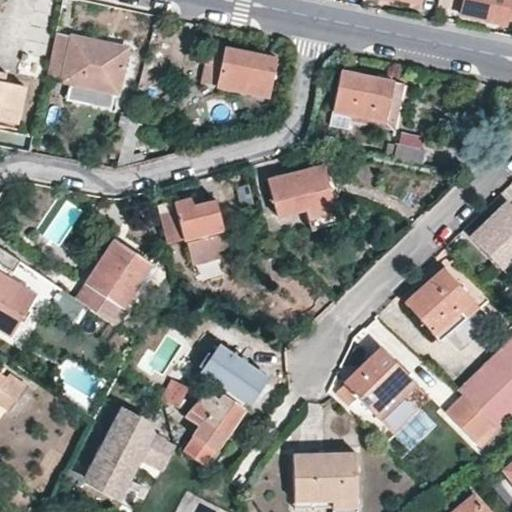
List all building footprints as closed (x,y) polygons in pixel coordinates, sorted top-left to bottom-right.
[(511,0),(439,0),(439,6),(461,10),(461,14),(504,24),(507,16),(511,17),(511,0)] [(127,52),(104,47),(105,43),(56,32),(47,75),(79,83),(79,86),(100,90),(117,94),(127,52)] [(268,96),(276,58),(223,47),(216,83),(247,91),(268,96)] [(22,52),(17,72),(42,78),(47,57),(22,52)] [(0,121),(16,124),(22,87),(3,81),(5,72),(0,70),(0,121)] [(340,71),(333,111),(386,120),(393,81),(340,71)] [(98,101),(100,90),(79,86),(77,97),(98,101)] [(129,120),(120,117),(114,142),(122,143),(125,132),(129,120)] [(129,134),(134,134),(138,119),(130,117),(129,120),(125,132),(129,134)] [(393,156),(419,162),(426,137),(400,131),(393,156)] [(115,169),(119,169),(134,165),(132,154),(125,152),(129,134),(125,132),(122,143),(120,151),(115,169)] [(283,174),(267,177),(276,215),(299,211),(304,209),(307,219),(335,212),(333,201),(323,165),(283,174)] [(195,198),(197,205),(206,203),(205,196),(195,198)] [(182,238),(185,241),(189,260),(218,254),(218,248),(224,246),(215,202),(206,203),(197,205),(195,198),(175,203),(182,238)] [(471,236),(498,263),(511,248),(511,204),(509,201),(471,236)] [(335,212),(307,219),(309,231),(338,223),(335,212)] [(114,238),(92,273),(88,279),(75,297),(118,326),(128,310),(121,306),(131,291),(129,289),(146,263),(147,260),(114,238)] [(0,247),(0,333),(5,338),(32,298),(26,295),(8,282),(21,262),(0,247)] [(511,248),(498,263),(509,275),(511,272),(511,248)] [(45,277),(21,262),(8,282),(26,295),(32,298),(45,277)] [(131,291),(137,295),(155,269),(146,263),(129,289),(131,291)] [(405,302),(433,333),(472,298),(443,267),(405,302)] [(479,305),(472,298),(433,333),(439,340),(479,305)] [(497,427),(511,412),(511,338),(478,373),(464,385),(460,391),(463,394),(492,423),(497,427)] [(250,403),(269,374),(218,340),(198,369),(250,403)] [(356,396),(372,411),(397,385),(400,388),(410,377),(382,346),(358,369),(344,382),(348,387),(340,395),(348,403),(356,396)] [(83,395),(102,405),(123,366),(124,364),(104,353),(98,361),(91,357),(76,383),(86,389),(83,395)] [(0,403),(10,410),(23,390),(0,374),(0,403)] [(161,402),(179,408),(189,387),(174,378),(161,402)] [(400,388),(397,385),(372,411),(379,418),(405,393),(400,388)] [(185,416),(199,430),(184,450),(204,464),(245,407),(222,391),(218,397),(212,393),(208,392),(206,392),(203,393),(185,416)] [(463,394),(445,413),(475,440),(492,423),(463,394)] [(83,395),(77,406),(94,418),(102,405),(83,395)] [(147,431),(148,429),(146,422),(119,409),(84,478),(116,494),(135,455),(147,431)] [(166,455),(171,445),(147,431),(135,455),(160,466),(166,455)] [(293,451),(293,499),(330,499),(355,500),(356,452),(293,451)] [(487,511),(474,496),(453,511),(487,511)] [(293,499),(292,508),(330,508),(330,499),(293,499)] [(354,511),(355,500),(330,499),(330,508),(330,511),(354,511)]
